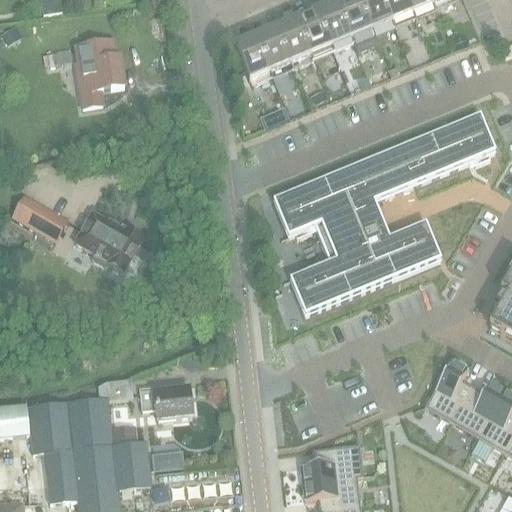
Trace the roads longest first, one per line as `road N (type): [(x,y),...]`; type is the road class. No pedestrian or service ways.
road 1 (residential): [(511,84),(492,80),(221,192)]
road 2 (residential): [(248,396),(443,318)]
road 3 (tertiary): [(248,396),(221,192)]
road 4 (tertiary): [(221,192),(197,20)]
